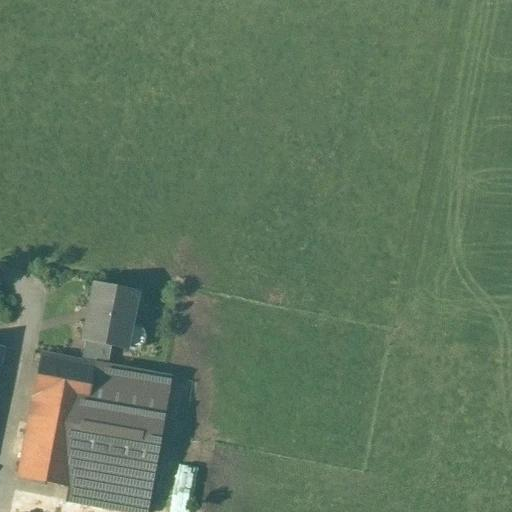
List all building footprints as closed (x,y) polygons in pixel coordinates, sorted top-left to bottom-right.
[(135,293),(94,285),(83,342),(84,342),(110,347),(124,350),(124,349),(129,325),(135,293)] [(138,327),(129,325),(124,349),(133,351),(140,349),(144,344),(145,337),(143,331),(138,327)] [(110,347),(84,342),(80,363),(106,368),(110,347)] [(80,363),(40,356),(17,478),(71,489),(77,456),(153,470),(168,379),(106,368),(80,363)] [(145,511),(153,470),(77,456),(71,489),(68,503),(116,511),(145,511)]
